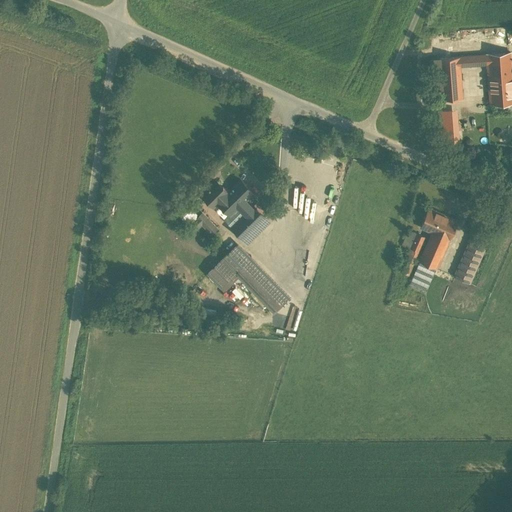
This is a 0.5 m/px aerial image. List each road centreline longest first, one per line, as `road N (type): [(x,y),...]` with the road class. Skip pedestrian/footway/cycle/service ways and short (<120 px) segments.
road 1 (unclassified): [(45,511),(117,23)]
road 2 (unclassified): [(365,134),(117,23)]
road 3 (unclassified): [(511,198),(365,134)]
road 4 (unclassified): [(365,134),(423,0)]
